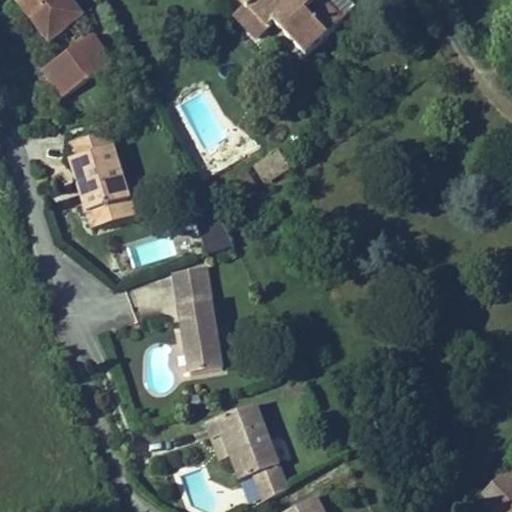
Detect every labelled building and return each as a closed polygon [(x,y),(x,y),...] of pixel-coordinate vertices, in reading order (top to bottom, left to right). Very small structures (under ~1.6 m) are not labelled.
[(83,17),(68,0),(26,0),(21,5),(51,43),(83,17)] [(307,58),(358,9),(348,0),(242,0),(249,6),(238,17),(259,39),(275,24),(307,58)] [(259,39),(238,17),(227,27),(248,50),(259,39)] [(64,99),(114,65),(94,37),(44,71),(64,99)] [(136,218),(110,133),(72,145),(77,160),(72,162),(94,231),(136,218)] [(287,167),(279,154),(259,168),(267,181),(287,167)] [(261,185),(253,172),(246,176),(254,189),(261,185)] [(230,204),(254,189),(246,176),(222,191),(230,204)] [(228,236),(217,215),(197,221),(204,245),(228,236)] [(234,248),(228,236),(204,245),(208,257),(234,248)] [(214,303),(209,271),(175,277),(180,308),(214,303)] [(226,371),(214,303),(180,308),(192,376),(226,371)] [(203,404),(200,396),(190,399),(194,407),(203,404)] [(288,492),(257,406),(207,425),(213,441),(223,438),(231,459),(240,483),(254,477),(264,505),(288,492)] [(231,459),(223,438),(213,441),(221,462),(231,459)] [(492,511),(494,511),(511,495),(511,472),(509,470),(480,498),(492,511)] [(511,511),(511,495),(494,511),(511,511)] [(323,511),(317,499),(291,511),(323,511)]
